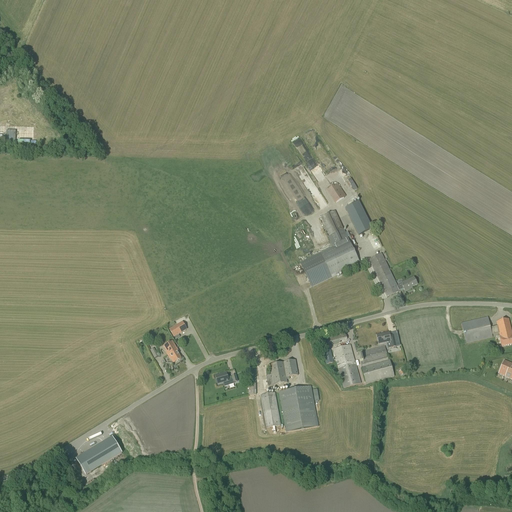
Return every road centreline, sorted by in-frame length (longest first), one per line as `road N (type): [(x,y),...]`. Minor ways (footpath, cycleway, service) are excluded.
road 1 (unclassified): [(0,479),(217,357),(419,304),(511,305)]
road 2 (track): [(202,511),(193,472),(195,367)]
